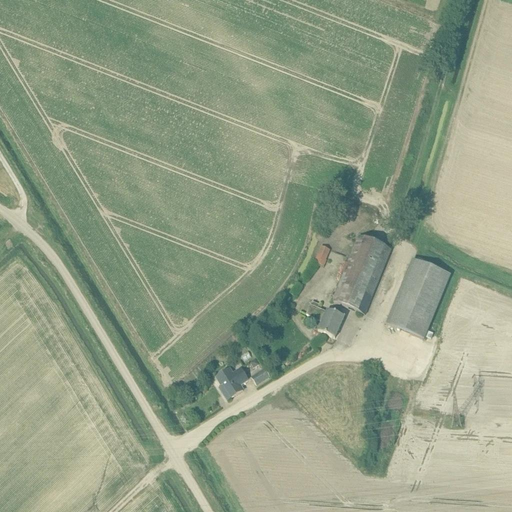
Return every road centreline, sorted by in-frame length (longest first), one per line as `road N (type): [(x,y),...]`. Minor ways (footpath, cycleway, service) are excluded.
road 1 (unclassified): [(207,511),(65,280),(0,213)]
road 2 (track): [(464,0),(397,224)]
